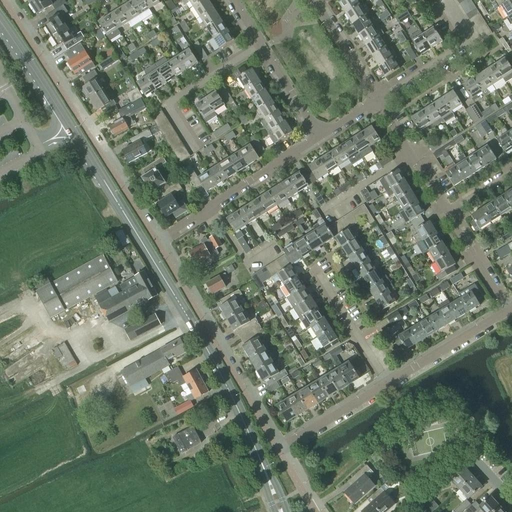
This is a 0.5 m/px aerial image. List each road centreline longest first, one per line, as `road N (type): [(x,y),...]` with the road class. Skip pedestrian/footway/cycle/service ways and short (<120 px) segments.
road 1 (secondary): [(264,469),(213,358),(102,176)]
road 2 (residential): [(154,240),(2,0)]
road 3 (residential): [(278,448),(154,240)]
road 4 (residential): [(154,240),(319,135)]
road 5 (secondary): [(102,176),(0,10)]
road 6 (secondary): [(0,30),(102,176)]
road 7 (residential): [(195,148),(166,102),(260,44)]
road 8 (residential): [(377,101),(470,41),(444,0)]
road 9 (residential): [(387,383),(508,308)]
road 10 (residential): [(387,383),(315,270)]
road 11 (residential): [(447,212),(377,101)]
road 12 (residential): [(278,448),(387,383)]
